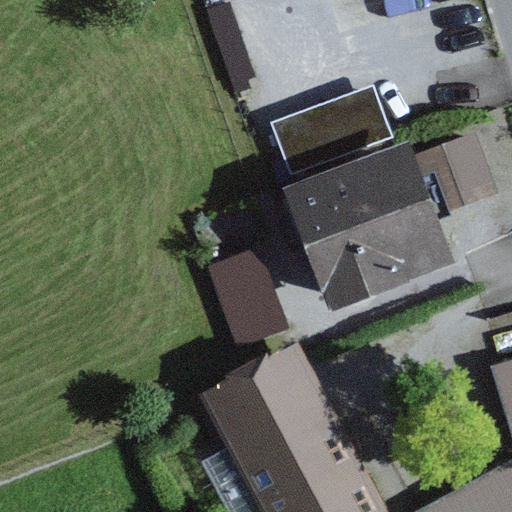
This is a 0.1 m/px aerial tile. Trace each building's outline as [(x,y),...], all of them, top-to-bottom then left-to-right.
[(255,73),(230,0),(207,8),(231,81),(255,73)] [(397,131),(377,79),(276,118),(296,170),(397,131)] [(507,186),(484,126),(420,155),(441,210),(446,209),(507,186)] [(420,155),(411,133),(285,181),(332,305),(458,257),(441,210),(420,155)] [(293,322),(263,242),(213,260),(243,340),(293,322)] [(201,386),(230,439),(204,453),(235,511),(398,511),(302,332),(201,386)] [(511,354),(500,359),(511,395),(511,354)] [(511,511),(511,454),(417,505),(421,511),(511,511)]
